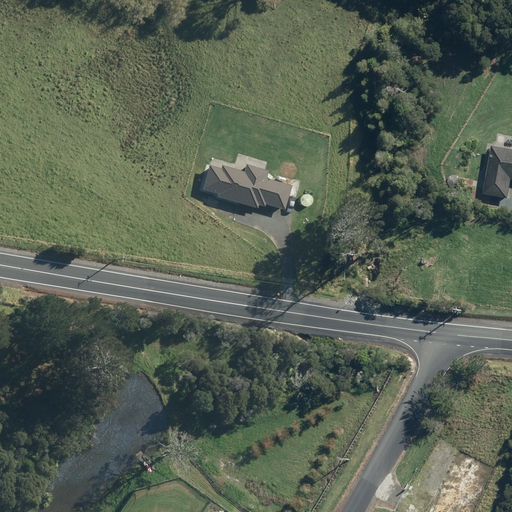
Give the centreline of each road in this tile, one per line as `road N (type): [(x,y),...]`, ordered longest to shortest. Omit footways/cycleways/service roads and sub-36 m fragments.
road 1 (unclassified): [(0,264),(452,334)]
road 2 (residential): [(342,511),(452,334)]
